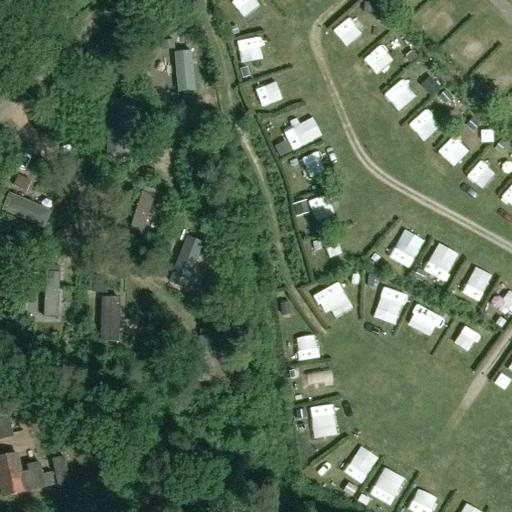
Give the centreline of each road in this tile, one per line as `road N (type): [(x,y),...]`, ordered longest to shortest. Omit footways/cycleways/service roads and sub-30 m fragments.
road 1 (track): [(511,250),(380,179),(356,147),(313,50),(315,22),(340,0)]
road 2 (track): [(5,104),(84,195),(106,201),(156,164),(201,103)]
road 3 (unclassified): [(119,0),(0,109)]
